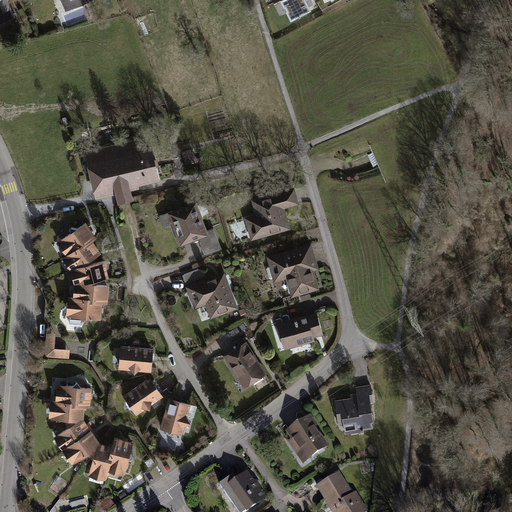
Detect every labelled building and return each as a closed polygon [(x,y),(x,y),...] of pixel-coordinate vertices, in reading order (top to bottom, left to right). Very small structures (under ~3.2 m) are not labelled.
[(0,0),(0,24),(16,18),(8,0),(0,0)] [(61,0),(66,12),(90,2),(89,0),(61,0)] [(282,0),(281,1),(291,21),(312,11),(306,0),(282,0)] [(116,197),(117,201),(130,197),(129,194),(127,186),(138,184),(137,182),(157,178),(150,149),(137,152),(135,140),(88,150),(98,193),(114,189),(116,197)] [(256,214),(244,218),(251,241),(291,230),(285,209),(300,205),(295,188),(251,200),(256,214)] [(196,202),(159,216),(163,227),(171,224),(180,247),(199,240),(205,255),(221,249),(214,228),(207,231),(196,202)] [(98,239),(87,222),(57,242),(67,256),(63,259),(72,271),(75,285),(74,297),(69,297),(67,317),(102,320),(103,304),(109,304),(110,286),(97,285),(97,283),(110,279),(105,261),(92,265),(92,262),(102,254),(94,242),(98,239)] [(312,243),(266,257),(274,284),(286,280),(291,298),(319,290),(314,271),(320,270),(312,243)] [(199,269),(181,275),(194,311),(206,307),(211,319),(238,309),(225,272),(207,279),(203,269),(199,271),(199,269)] [(317,312),(277,323),(285,350),(315,341),(314,338),(323,336),(317,312)] [(56,334),(47,333),(45,357),(70,359),(71,350),(55,349),(56,334)] [(246,342),(223,357),(244,389),(267,375),(246,342)] [(153,346),(120,343),(118,366),(131,367),(135,370),(137,368),(145,368),(151,369),(151,366),(153,346)] [(151,369),(145,368),(145,374),(148,376),(150,374),(153,378),(159,375),(156,371),(156,366),(151,366),(151,369)] [(148,376),(123,393),(136,412),(147,405),(150,405),(151,402),(158,397),(164,393),(161,390),(153,378),(150,374),(148,376)] [(92,385),(57,382),(55,398),(50,398),(49,416),(64,417),(67,424),(54,435),(73,462),(85,453),(92,458),(88,473),(106,479),(109,469),(124,473),(133,439),(114,434),(111,443),(100,440),(83,417),(85,404),(90,405),(92,385)] [(351,398),(335,401),(339,430),(345,429),(345,435),(361,432),(361,430),(374,428),(371,405),(374,404),(372,385),(356,387),(357,394),(351,395),(351,398)] [(167,387),(161,390),(164,393),(158,397),(162,403),(166,404),(168,394),(173,396),(174,391),(170,391),(167,387)] [(166,404),(159,426),(182,432),(185,422),(190,418),(187,414),(191,401),(173,396),(168,394),(166,404)] [(311,414),(286,431),(292,439),(288,442),(304,464),(330,446),(316,426),(318,424),(311,414)] [(238,464),(220,476),(223,481),(219,483),(239,511),(247,511),(267,498),(261,490),(262,486),(258,480),(254,480),(247,470),(244,472),(238,464)] [(340,471),(316,486),(332,511),(365,511),(368,510),(356,492),(354,493),(340,471)]
